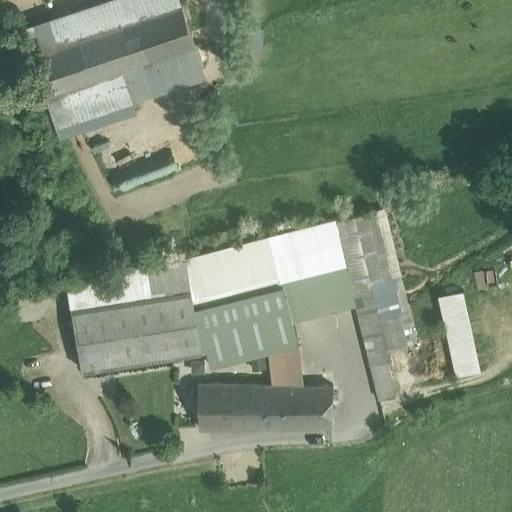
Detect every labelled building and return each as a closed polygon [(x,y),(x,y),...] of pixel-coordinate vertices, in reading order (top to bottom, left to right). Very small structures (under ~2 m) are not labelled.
[(31,54),(181,3),(179,0),(103,0),(22,28),(31,54)] [(121,71),(195,45),(181,3),(31,54),(46,96),(121,71)] [(121,71),(128,92),(203,67),(195,45),(121,71)] [(128,92),(121,71),(46,96),(56,126),(131,101),(128,92)] [(356,303),(380,399),(396,395),(386,348),(417,342),(385,208),(336,220),(348,272),(356,303)] [(348,272),(336,220),(185,259),(191,287),(198,314),(284,294),(282,287),(348,272)] [(185,259),(68,281),(72,307),(191,287),(185,259)] [(292,319),(356,303),(348,272),(282,287),(284,294),(285,294),(292,319)] [(191,287),(72,307),(83,370),(206,349),(198,314),(191,287)] [(456,374),(481,369),(463,290),(439,295),(456,374)] [(285,294),(284,294),(198,314),(206,349),(210,364),(268,350),(299,342),(292,319),(285,294)] [(301,385),(299,342),(268,350),(273,383),(273,384),(301,385)] [(237,381),(198,382),(199,427),(331,423),(333,385),(301,385),(273,384),(273,383),(237,381)]
